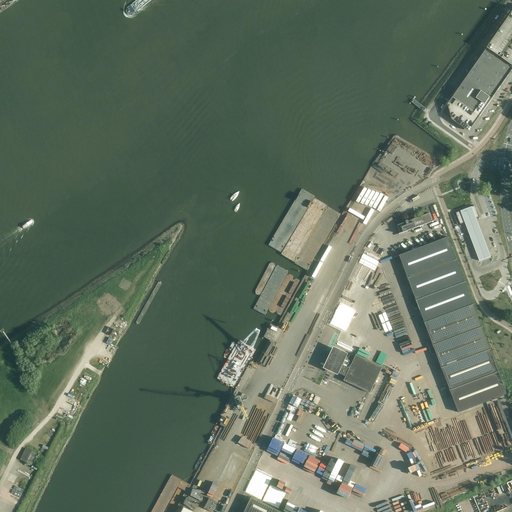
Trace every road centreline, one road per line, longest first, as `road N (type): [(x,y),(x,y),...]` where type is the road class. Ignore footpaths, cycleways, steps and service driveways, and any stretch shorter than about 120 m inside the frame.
road 1 (unclassified): [(226,511),(359,243),(383,212),(431,182)]
road 2 (unclassified): [(435,113),(511,1)]
